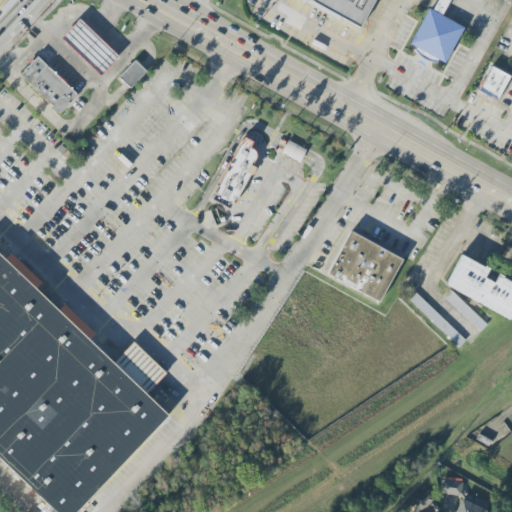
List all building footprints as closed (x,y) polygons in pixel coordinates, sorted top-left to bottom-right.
[(313,0),(369,29),(385,0),(313,0)] [(428,9),(462,27),(443,61),(410,43),(428,9)] [(78,19),(59,37),(99,76),(117,57),(78,19)] [(36,57),(18,75),(58,115),(77,95),(36,57)] [(136,57),(121,74),(137,90),(153,73),(136,57)] [(489,64),(475,89),(496,100),(509,75),(489,64)] [(238,209),(271,146),(277,136),(251,121),(208,194),(238,209)] [(306,149),(287,140),(281,153),(299,162),(306,149)] [(354,228),(328,270),(388,303),(413,259),(354,228)] [(0,247),(181,418),(87,511),(69,511),(0,446),(0,247)] [(443,285),(508,320),(511,312),(511,283),(501,278),(502,276),(497,274),(493,283),(483,278),(488,269),(483,266),(483,267),(460,255),(443,285)] [(442,296),(449,289),(486,324),(479,331),(442,296)] [(458,347),(407,298),(413,292),(464,342),(458,347)] [(115,361),(148,391),(165,372),(132,342),(115,361)] [(461,481),(442,479),(440,494),(460,496),(461,481)] [(417,511),(435,502),(428,488),(410,498),(417,511)] [(471,504),(461,499),(454,511),(484,511),(489,504),(474,497),(471,504)]
